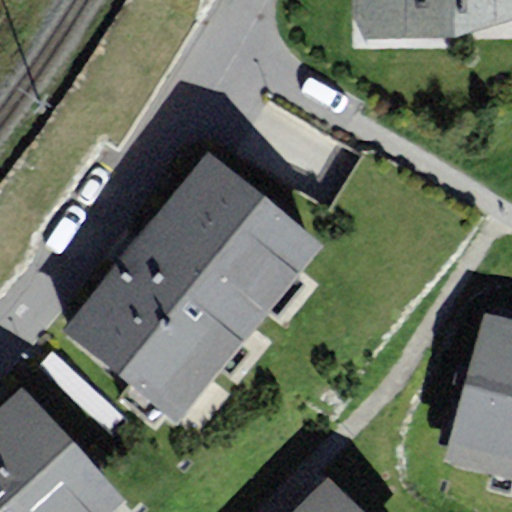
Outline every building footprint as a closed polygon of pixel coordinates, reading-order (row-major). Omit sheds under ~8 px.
[(511,0),(352,0),(352,15),(367,40),(456,37),(511,19),(511,0)] [(63,329),(177,422),(323,245),(208,152),(63,329)] [(446,461),(511,478),(511,320),(485,313),(446,461)] [(0,511),(112,511),(125,501),(22,387),(0,407),(0,511)] [(362,511),(328,477),(292,511),(362,511)]
